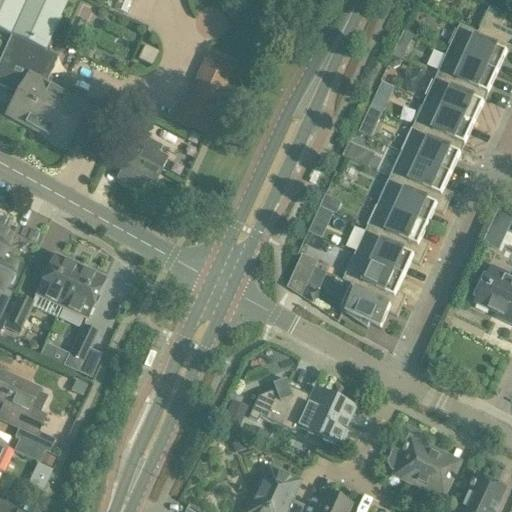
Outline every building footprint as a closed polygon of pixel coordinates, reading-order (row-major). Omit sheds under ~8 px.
[(80,141),(96,111),(46,84),(59,57),(46,51),(68,0),(107,0),(111,2),(111,0),(0,0),(0,33),(10,38),(0,60),(0,87),(17,96),(6,117),(65,149),(72,137),(80,141)] [(478,36),(510,50),(509,51),(511,52),(511,34),(501,29),(507,17),(490,10),(487,15),(486,14),(478,30),(480,31),(478,35),(478,36)] [(417,27),(408,23),(403,33),(404,34),(412,37),(417,27)] [(478,36),(478,35),(460,27),(457,32),(456,32),(449,47),(450,48),(448,53),(498,76),(509,51),(510,50),(478,36)] [(137,62),(152,69),(159,54),(144,47),(137,62)] [(393,57),(402,61),(405,55),(396,51),(393,57)] [(486,101),(498,76),(448,53),(446,58),(444,57),(437,73),(439,73),(436,79),(486,101)] [(402,63),(392,59),(388,67),(394,70),(400,68),(402,63)] [(196,82),(222,94),(232,71),(207,60),(196,82)] [(475,126),(486,101),(436,79),(434,83),(433,83),(425,98),(427,99),(425,104),(475,126)] [(376,97),(388,102),(394,90),(382,84),(376,97)] [(463,152),(475,126),(425,104),(422,109),(421,108),(414,124),(415,124),(413,129),(463,152)] [(178,122),(203,133),(210,119),(185,107),(178,122)] [(360,133),(359,134),(371,139),(375,132),(362,127),(360,133)] [(451,177),(463,152),(413,129),(411,134),(409,133),(402,149),(404,150),(401,155),(451,177)] [(138,159),(131,154),(117,180),(148,197),(162,172),(161,172),(168,159),(159,154),(162,148),(148,141),(138,159)] [(349,144),(343,157),(353,162),(359,149),(349,144)] [(444,192),(451,177),(401,155),(399,160),(398,159),(390,174),(392,175),(390,180),(448,207),(453,196),(444,192)] [(378,206),(428,228),(435,213),(443,217),(448,207),(390,180),(388,185),(386,184),(379,200),(380,201),(378,206)] [(421,243),(428,228),(378,206),(376,210),(374,210),(367,225),(369,226),(366,231),(425,258),(430,247),(421,243)] [(316,219),(329,225),(333,216),(320,209),(316,219)] [(511,218),(498,212),(491,227),(507,235),(511,223),(511,218)] [(420,268),(425,258),(366,231),(364,236),(363,235),(356,251),(357,251),(355,257),(405,279),(411,264),(420,268)] [(302,257),(293,278),(308,285),(318,264),(302,257)] [(398,294),(405,279),(355,257),(353,261),(351,261),(344,276),(346,277),(343,282),(352,286),(402,308),(406,298),(398,294)] [(54,258),(35,297),(61,309),(79,269),(54,258)] [(511,276),(493,268),(476,305),(508,320),(506,324),(511,326),(511,282),(509,281),(511,276)] [(104,281),(79,269),(61,309),(86,321),(104,281)] [(397,319),(402,308),(352,286),(350,291),(348,290),(341,306),(343,306),(340,312),(367,330),(369,325),(381,331),(388,315),(397,319)] [(32,304),(18,298),(4,328),(18,335),(32,304)] [(69,356),(64,368),(90,380),(100,357),(89,352),(97,335),(82,328),(69,356)] [(19,442),(45,454),(49,455),(55,442),(38,434),(45,418),(39,416),(48,398),(0,375),(0,406),(3,408),(0,415),(0,422),(19,431),(14,440),(19,442)] [(76,382),(71,393),(82,398),(87,387),(76,382)] [(259,419),(262,420),(295,436),(300,425),(312,430),(309,436),(337,448),(354,410),(327,398),(320,411),(308,406),(311,399),(287,388),(285,382),(272,387),(274,392),(257,398),(248,420),(257,424),(259,419)] [(223,423),(237,430),(246,410),(232,403),(223,423)] [(249,445),(261,442),(258,427),(246,429),(249,445)] [(387,464),(390,472),(407,479),(405,484),(430,495),(427,500),(441,506),(459,464),(418,446),(420,443),(408,437),(401,452),(394,449),(387,464)] [(44,455),(45,454),(19,442),(14,453),(39,465),(40,464),(50,469),(55,460),(44,455)] [(234,455),(245,451),(242,442),(231,446),(234,455)] [(333,448),(329,457),(338,461),(342,452),(333,448)] [(253,502),(251,501),(246,511),(291,511),(286,509),(297,484),(268,470),(253,502)] [(494,511),(504,491),(475,478),(459,511),(494,511)] [(348,511),(351,507),(324,494),(315,511),(348,511)] [(397,511),(413,511),(414,500),(399,499),(397,511)] [(0,511),(17,511),(18,511),(0,502),(0,511)]
